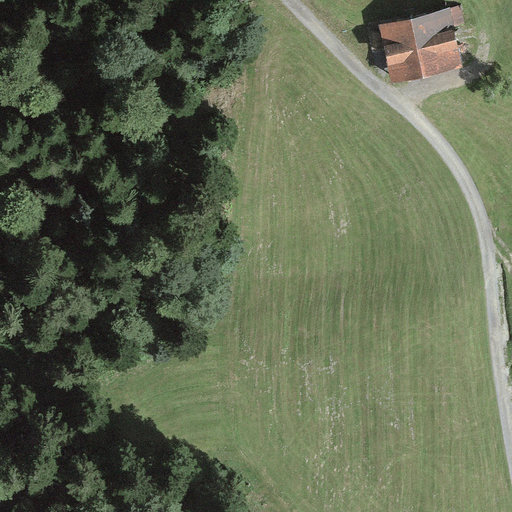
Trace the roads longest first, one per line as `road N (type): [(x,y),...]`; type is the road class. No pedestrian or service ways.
road 1 (track): [(400,102),(466,180),(478,210),(511,440)]
road 2 (track): [(288,0),(400,102)]
road 3 (track): [(0,344),(111,408)]
